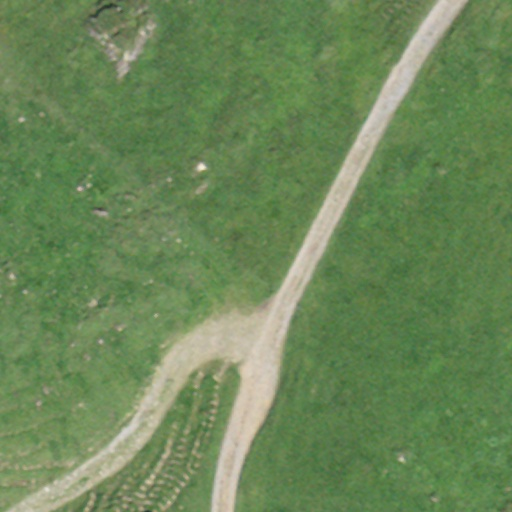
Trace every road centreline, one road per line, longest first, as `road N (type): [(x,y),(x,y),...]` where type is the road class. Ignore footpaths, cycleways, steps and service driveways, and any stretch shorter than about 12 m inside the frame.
road 1 (track): [(34,511),(109,462),(185,358),(201,342),(224,336),(268,337),(223,511)]
road 2 (track): [(268,337),(454,0)]
